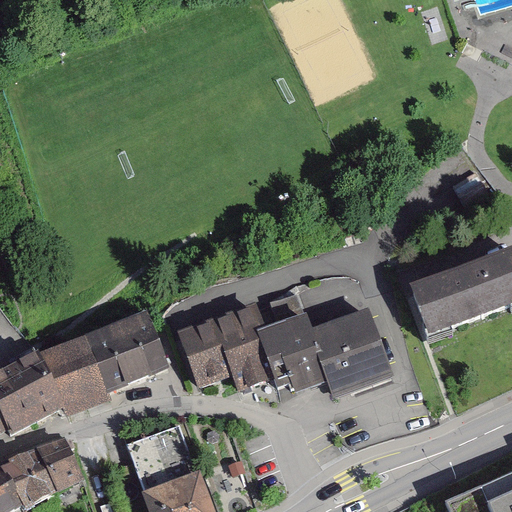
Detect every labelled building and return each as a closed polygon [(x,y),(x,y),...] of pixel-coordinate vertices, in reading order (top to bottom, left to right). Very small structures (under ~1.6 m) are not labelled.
[(511,52),(511,49),(503,44),(498,52),(509,58),(511,52)] [(511,261),(411,299),(432,355),(511,325),(511,261)] [(301,281),(275,288),(279,302),(305,295),(301,281)] [(256,317),(180,345),(199,398),(237,385),(243,403),(282,389),(265,343),(256,317)] [(170,375),(148,320),(62,358),(86,413),(129,394),(170,375)] [(317,324),(265,343),(282,389),(285,398),(291,396),(295,408),(327,397),(333,413),(394,391),(370,322),(323,339),(317,324)] [(62,358),(0,385),(0,428),(8,446),(30,435),(35,443),(86,413),(62,358)] [(230,511),(193,424),(137,447),(163,511),(230,511)] [(102,487),(84,446),(58,458),(76,499),(102,487)] [(51,511),(76,499),(58,458),(28,469),(47,511),(51,511)] [(0,511),(45,511),(28,469),(0,480),(0,511)] [(443,511),(511,511),(511,501),(490,511),(483,494),(446,510),(443,511)]
